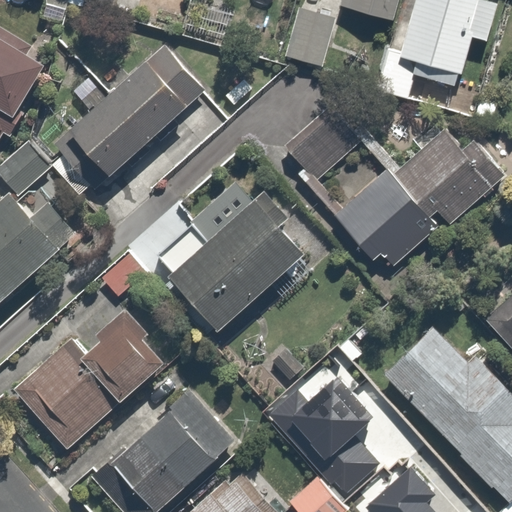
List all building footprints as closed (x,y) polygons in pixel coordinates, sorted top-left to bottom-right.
[(118,0),(78,0),(65,36),(101,49),(118,0)] [(395,0),(333,0),(333,3),(390,20),(395,0)] [(495,0),(405,0),(391,47),(382,44),(370,84),(406,94),(412,77),(450,88),(467,32),(484,37),(495,0)] [(336,15),(294,2),(278,52),(320,65),(336,15)] [(222,18),(182,8),(175,35),(215,45),(222,18)] [(0,118),(36,55),(0,34),(0,118)] [(179,120),(171,111),(197,89),(158,44),(56,130),(95,176),(116,158),(123,167),(179,120)] [(497,91),(477,85),(470,111),(490,117),(497,91)] [(321,107),(278,147),(313,184),(356,144),(321,107)] [(439,129),(387,170),(423,215),(431,208),(441,221),(503,172),(473,135),(455,149),(439,129)] [(48,164),(23,138),(0,160),(0,177),(17,195),(48,164)] [(387,170),(328,217),(364,262),(377,252),(386,264),(433,227),(423,215),(387,170)] [(158,274),(204,328),(259,280),(273,297),(311,265),(274,222),(284,213),(257,182),(247,191),(234,176),(147,251),(163,270),(158,274)] [(0,284),(47,242),(0,189),(0,284)] [(110,240),(85,267),(121,300),(146,273),(110,240)] [(511,280),(477,318),(511,351),(511,280)] [(71,341),(62,331),(4,384),(60,446),(159,356),(111,304),(71,341)] [(472,371),(429,322),(376,369),(495,502),(511,486),(511,392),(484,361),(472,371)] [(141,511),(230,436),(185,383),(95,460),(140,511),(141,511)] [(273,511),(233,463),(174,511),(273,511)] [(313,465),(276,497),(289,511),(335,511),(346,503),(313,465)]
